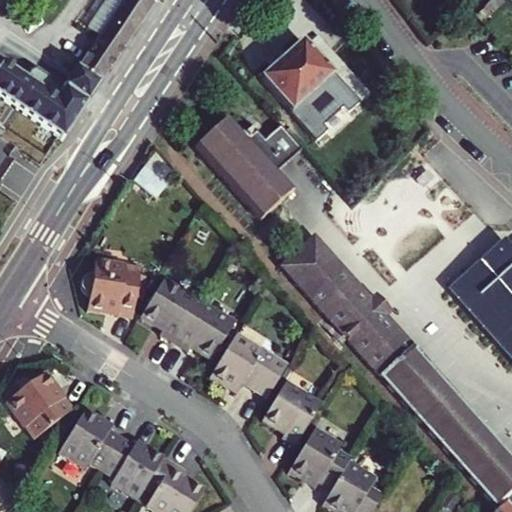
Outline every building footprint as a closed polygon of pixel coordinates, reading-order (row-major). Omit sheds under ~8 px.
[(150,11),(156,4),(150,0),(124,0),(74,72),(97,88),(150,11)] [(315,143),(325,134),(320,128),(339,110),(344,117),(367,96),(315,38),(304,47),(301,44),(259,81),(315,143)] [(0,99),(57,139),(61,141),(87,103),(64,87),(62,90),(40,74),(31,87),(22,81),(0,65),(0,99)] [(28,73),(22,81),(31,87),(40,74),(35,71),(28,73)] [(97,88),(74,72),(64,87),(87,103),(97,88)] [(325,134),(344,117),(339,110),(320,128),(325,134)] [(251,126),(241,135),(245,139),(255,131),(258,127),(244,111),(240,114),(251,126)] [(275,172),(300,150),(290,138),(279,126),(263,141),(255,131),(245,139),(241,135),(226,118),(192,148),(258,221),(292,191),(275,172)] [(155,155),(142,167),(161,187),(174,176),(155,155)] [(314,236),(282,265),(315,303),(347,274),(314,236)] [(511,252),(502,241),(446,291),(511,365),(511,252)] [(83,296),(88,300),(86,314),(116,319),(116,314),(131,316),(138,271),(93,263),(91,278),(85,280),(81,285),(80,292),(83,296)] [(347,274),(315,303),(380,376),(413,347),(392,324),(374,303),(347,274)] [(138,319),(160,332),(157,336),(171,345),(196,303),(161,282),(138,319)] [(379,299),(374,303),(392,324),(397,319),(379,299)] [(230,324),(196,303),(171,345),(183,353),(186,349),(207,361),(230,324)] [(234,335),(207,379),(234,395),(239,385),(264,400),(285,366),(234,335)] [(511,511),(511,460),(424,362),(425,360),(413,347),(380,376),(495,506),(504,499),(507,502),(495,511),(511,511)] [(18,396),(8,402),(35,439),(75,409),(49,373),(36,382),(33,379),(24,378),(19,382),(17,388),(18,396)] [(295,445),(319,405),(283,383),(257,427),(279,440),(280,437),(295,445)] [(99,475),(119,442),(107,434),(110,429),(85,414),(58,457),(83,472),(86,467),(99,475)] [(312,491),(315,487),(328,494),(346,464),(348,461),(335,454),(339,447),(312,430),(285,475),(312,491)] [(107,487),(135,504),(142,492),(162,460),(134,443),(130,449),(119,442),(99,475),(110,482),(107,487)] [(184,473),(162,460),(142,492),(151,498),(145,509),(149,511),(188,511),(202,491),(181,478),(184,473)] [(327,511),(371,511),(380,497),(369,490),(374,481),(346,464),(328,494),(320,507),(327,511)]
